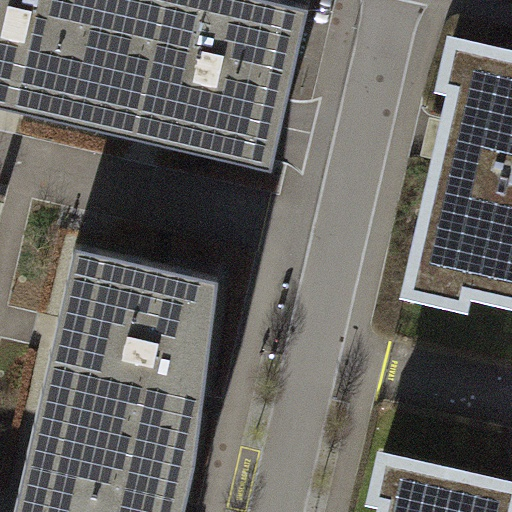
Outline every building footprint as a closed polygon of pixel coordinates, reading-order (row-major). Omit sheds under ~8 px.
[(0,0),(0,102),(7,104),(129,132),(159,0),(0,0)] [(310,4),(290,0),(159,0),(129,132),(149,137),(273,165),(310,4)] [(511,52),(483,46),(473,88),(455,84),(416,259),(467,270),(464,287),(511,297),(511,52)] [(55,331),(36,420),(196,456),(220,275),(77,242),(55,331)] [(15,508),(13,511),(183,511),(196,456),(36,420),(15,508)] [(511,511),(511,481),(415,459),(406,501),(386,497),(382,511),(511,511)]
